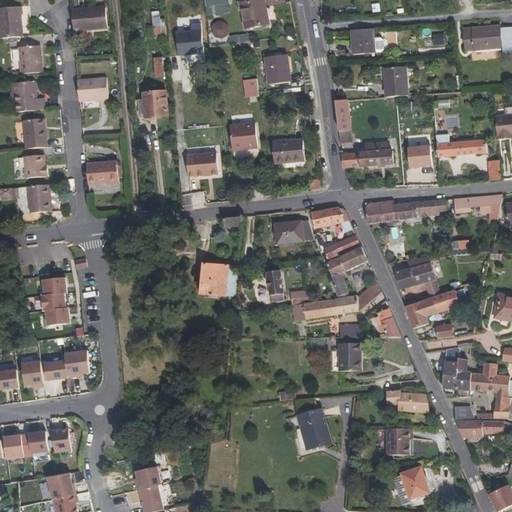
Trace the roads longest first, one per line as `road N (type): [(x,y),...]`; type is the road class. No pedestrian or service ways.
road 1 (tertiary): [(348,196),(488,511)]
road 2 (residential): [(348,196),(80,230)]
road 3 (residential): [(80,230),(61,28),(48,0)]
road 4 (residential): [(312,29),(510,12)]
road 5 (residential): [(100,409),(113,382),(102,278),(80,230)]
road 6 (tertiary): [(312,29),(340,188),(348,196)]
road 7 (residential): [(511,184),(348,196)]
